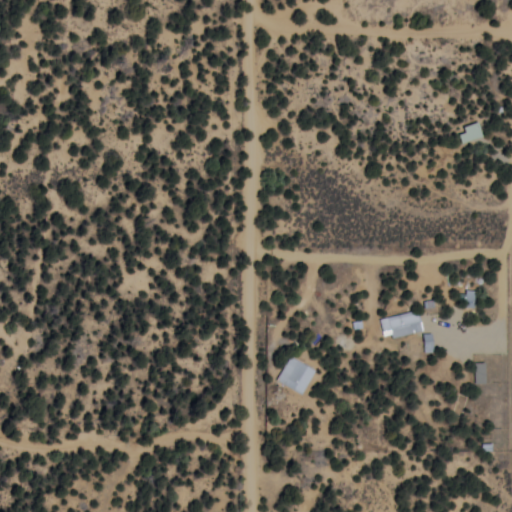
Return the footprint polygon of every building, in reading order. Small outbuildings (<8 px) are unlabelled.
[(458,127),(460,141),(482,137),(479,123),(458,127)] [(384,338),(422,329),(417,309),(379,318),(384,338)] [(424,352),(433,351),(432,332),(422,333),(424,352)] [(275,379),(301,394),(315,369),(290,354),(275,379)] [(485,361),(473,362),(474,382),(485,382),(485,361)]
